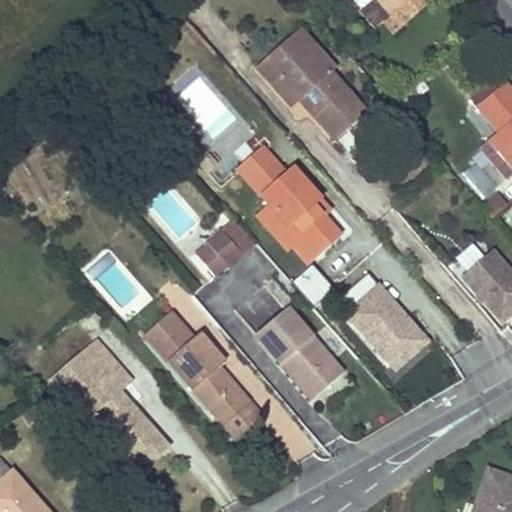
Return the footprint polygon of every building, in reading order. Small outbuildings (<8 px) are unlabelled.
[(377,0),(388,13),(404,0),(377,0)] [(404,0),(388,13),(381,19),(392,32),(429,0),(404,0)] [(299,33),(288,42),(298,53),(309,44),(299,33)] [(288,42),(265,62),(277,77),(270,84),(284,100),(297,87),(303,93),(297,98),(333,139),(345,128),(363,113),(327,73),(331,69),(309,44),(298,53),(288,42)] [(140,58),(135,62),(144,74),(149,70),(140,58)] [(144,74),(135,62),(119,75),(128,87),(144,74)] [(265,62),(256,69),(270,84),(277,77),(265,62)] [(477,109),(498,91),(490,82),(469,100),(477,109)] [(511,93),(505,85),(498,91),(477,109),(497,134),(489,142),(511,169),(511,93)] [(297,87),(284,100),(289,106),(297,98),(303,93),(297,87)] [(237,171),(260,198),(285,177),(261,149),(237,171)] [(207,155),(196,164),(204,174),(215,165),(207,155)] [(285,177),(260,198),(268,208),(256,217),(285,249),(289,245),(307,265),(319,255),(314,250),(334,233),(320,217),(311,207),(318,201),(292,172),(285,177)] [(193,185),(182,194),(200,218),(211,209),(193,185)] [(508,206),(498,195),(486,205),(495,216),(508,206)] [(318,201),(311,207),(320,217),(328,211),(318,201)] [(206,246),(225,266),(227,269),(240,257),(254,244),(253,243),(233,220),(219,231),(215,235),(204,244),(206,246)] [(225,266),(206,246),(197,255),(215,275),(225,266)] [(466,272),(482,258),(474,248),(458,263),(466,272)] [(502,322),(511,313),(511,270),(511,272),(492,249),(482,258),(466,272),(462,277),(476,293),(485,293),(484,302),(502,322)] [(333,289),(315,269),(297,285),(315,306),(333,289)] [(349,311),(376,288),(370,280),(342,303),(349,311)] [(430,344),(379,285),(376,288),(349,311),(344,315),(394,375),(430,344)] [(485,293),(476,293),(476,301),(484,302),(485,293)] [(255,335),(281,366),(285,363),(314,397),(342,373),(286,308),(255,335)] [(143,335),(222,426),(248,404),(219,369),(223,364),(198,334),(192,338),(169,312),(143,335)] [(108,421),(102,427),(132,460),(157,438),(129,406),(124,410),(111,395),(116,391),(127,380),(94,343),(49,382),(83,420),(97,409),(108,421)] [(285,363),(281,366),(310,400),(314,397),(285,363)] [(129,406),(116,391),(111,395),(124,410),(129,406)] [(248,404),(222,426),(230,434),(255,412),(248,404)] [(132,460),(102,427),(95,432),(125,465),(132,460)] [(157,438),(132,460),(141,470),(166,448),(157,438)] [(45,511),(0,459),(0,511),(45,511)] [(511,511),(511,478),(487,469),(469,511),(511,511)]
